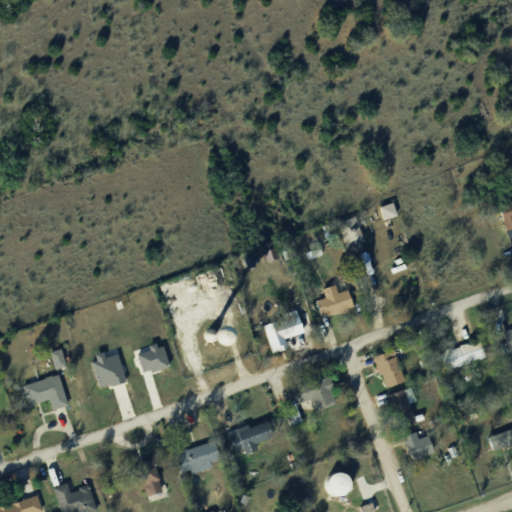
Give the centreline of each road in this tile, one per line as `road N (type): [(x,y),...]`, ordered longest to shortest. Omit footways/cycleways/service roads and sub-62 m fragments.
road 1 (residential): [(0,471),(511,285)]
road 2 (residential): [(407,511),(346,349)]
